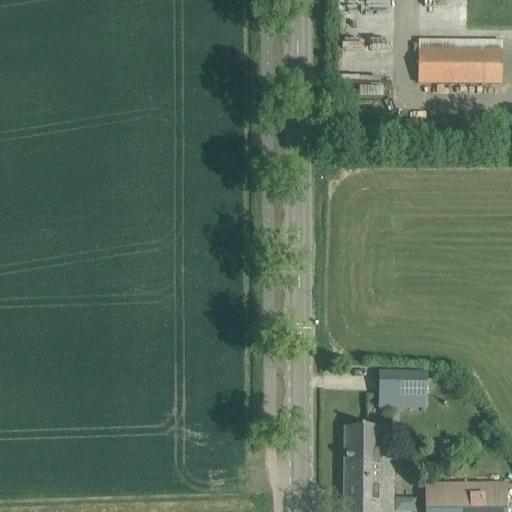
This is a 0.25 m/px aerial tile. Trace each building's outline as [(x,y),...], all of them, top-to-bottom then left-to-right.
[(503,86),(504,54),(419,53),(419,86),(503,86)] [(378,371),(376,410),(425,411),(426,373),(378,371)] [(380,430),(345,430),(344,511),(393,511),(394,462),(380,461),(380,430)] [(510,511),(511,509),(506,509),(506,485),(424,486),(424,511),(510,511)] [(395,501),(395,511),(399,511),(406,505),(406,501),(395,501)]
